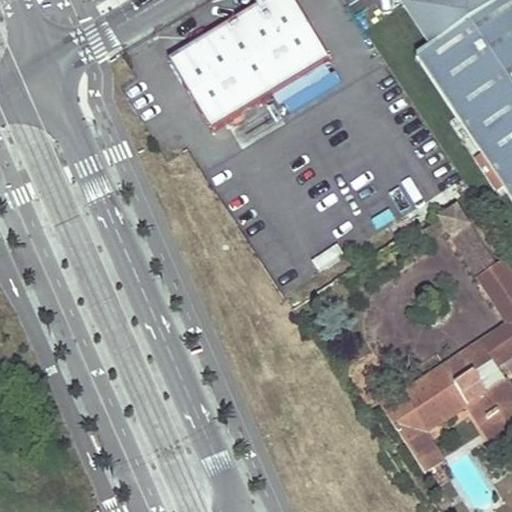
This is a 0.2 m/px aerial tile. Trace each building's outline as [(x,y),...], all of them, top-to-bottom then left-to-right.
[(213,133),(331,63),(293,0),(273,0),(170,61),(191,96),(213,133)] [(415,0),(409,4),(408,14),(432,50),(417,61),(511,202),(511,0),(506,0),(505,0),(415,0)] [(331,73),(278,100),(285,115),(339,88),(331,73)] [(450,241),(472,227),(458,206),(436,220),(439,224),(447,236),(450,241)] [(447,236),(439,224),(425,233),(433,245),(447,236)] [(472,227),(450,241),(472,274),(493,260),(472,227)] [(511,281),(501,265),(477,281),(507,327),(511,334),(511,281)] [(511,334),(507,327),(479,345),(491,363),(494,368),(511,356),(511,334)] [(491,363),(479,345),(442,370),(454,388),(491,363)] [(511,393),(494,368),(491,363),(454,388),(442,370),(400,397),(412,414),(390,428),(417,467),(433,457),(420,438),(463,409),(478,432),(496,420),(503,430),(511,423),(511,393)] [(390,428),(412,414),(400,397),(389,379),(368,393),(390,428)] [(478,432),(484,442),(503,430),(496,420),(478,432)] [(433,457),(417,467),(422,476),(438,465),(433,457)]
